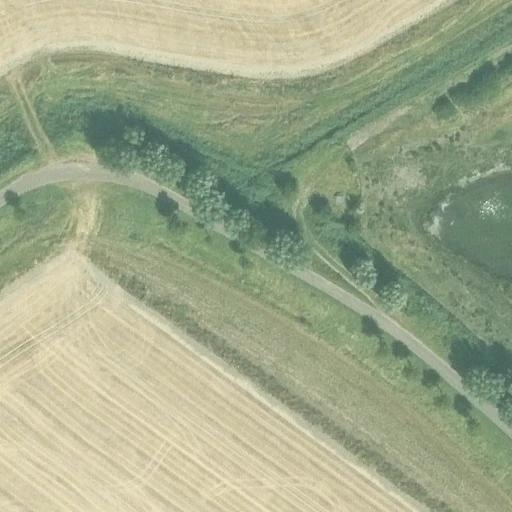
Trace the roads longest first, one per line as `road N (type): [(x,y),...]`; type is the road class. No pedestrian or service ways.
road 1 (track): [(0,196),(70,165),(106,167),(155,186),(381,317),(511,427)]
road 2 (track): [(292,192),(285,206),(291,223),(373,292),(381,317)]
